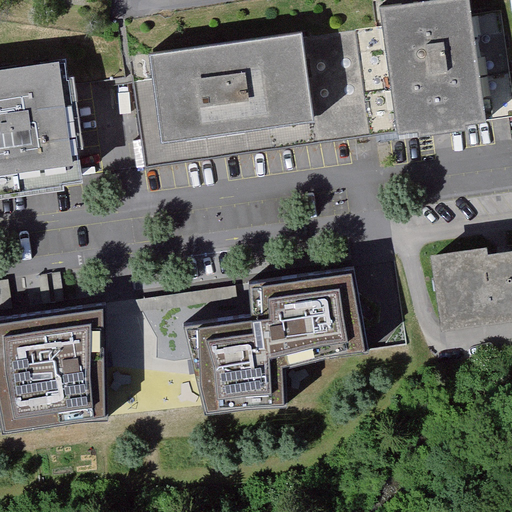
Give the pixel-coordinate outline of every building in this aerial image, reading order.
[(511,68),(504,17),(477,20),(474,1),(385,14),(388,36),(360,40),(374,137),(424,130),(424,136),(473,129),(472,124),(511,117),(511,68)] [(374,137),(360,40),(310,47),(309,38),(155,60),(157,80),(135,83),(147,170),(374,137)] [(69,56),(0,66),(0,192),(68,183),(67,177),(86,174),(69,56)] [(488,248),(432,257),(443,326),(511,315),(511,253),(490,257),(488,248)] [(253,312),(187,322),(209,408),(289,400),(284,360),(368,346),(353,267),(250,281),(253,312)] [(104,303),(0,316),(0,397),(5,424),(107,410),(104,303)]
